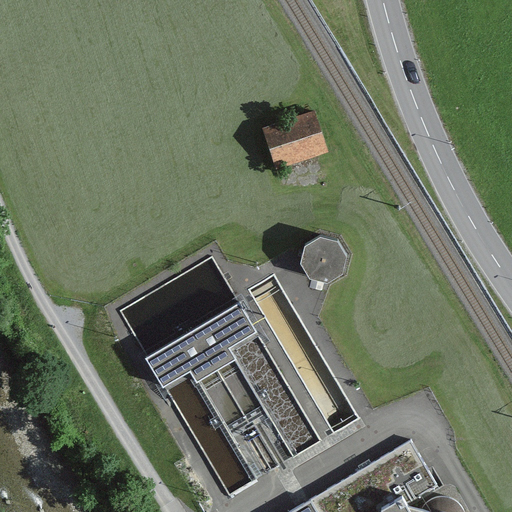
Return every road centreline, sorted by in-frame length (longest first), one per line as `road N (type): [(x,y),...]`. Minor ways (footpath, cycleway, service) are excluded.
road 1 (track): [(0,203),(171,501)]
road 2 (secondary): [(382,0),(433,151),(511,288)]
